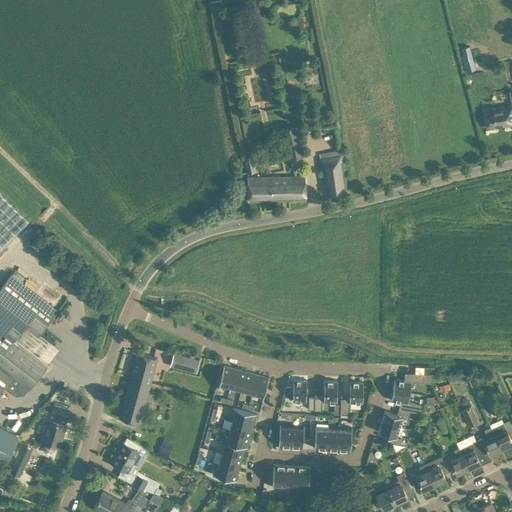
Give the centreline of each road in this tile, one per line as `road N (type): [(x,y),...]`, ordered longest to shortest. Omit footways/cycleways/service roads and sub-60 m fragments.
road 1 (unclassified): [(129,301),(165,251),(194,236),(511,166)]
road 2 (residential): [(281,371),(376,370),(383,380),(357,457),(261,451)]
road 3 (unclassified): [(63,511),(129,301)]
road 4 (residential): [(129,301),(216,355),(281,371)]
